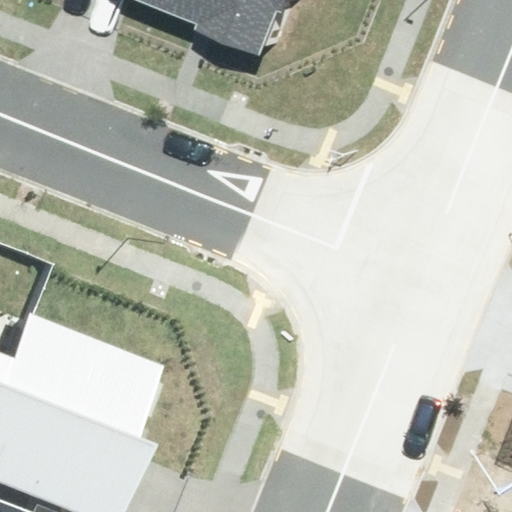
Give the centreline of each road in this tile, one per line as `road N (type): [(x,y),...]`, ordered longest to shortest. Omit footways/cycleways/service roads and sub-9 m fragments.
road 1 (residential): [(0,120),(382,269)]
road 2 (residential): [(382,269),(490,0)]
road 3 (residential): [(286,511),(382,269)]
